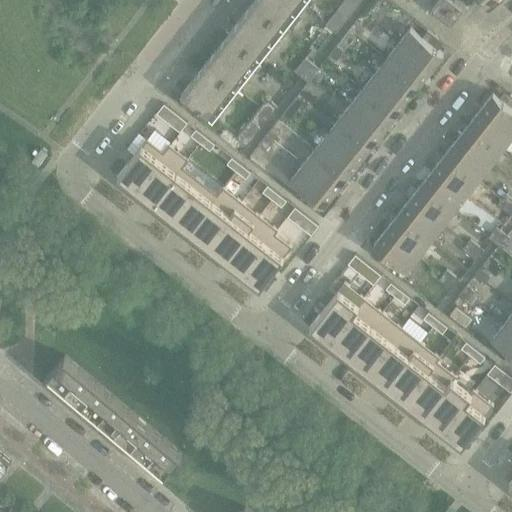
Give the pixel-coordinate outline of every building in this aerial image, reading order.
[(254,0),(253,3),(285,28),(306,0),(254,0)] [(344,0),(325,25),(333,31),(336,33),(361,0),(344,0)] [(462,10),(449,0),(439,0),(431,10),(450,25),(462,10)] [(253,3),(229,33),(261,58),(285,28),(253,3)] [(353,25),(345,35),(352,40),(359,31),(353,25)] [(410,28),(398,44),(431,70),(443,54),(432,45),(437,38),(427,30),(422,37),(410,28)] [(229,33),(205,63),(237,88),(261,58),(229,33)] [(344,50),(352,40),(345,35),(337,45),(344,50)] [(431,70),(398,44),(386,59),(419,85),(431,70)] [(336,60),(344,50),(337,45),(329,55),(336,60)] [(315,66),(305,58),(295,71),(305,79),(310,72),(315,66)] [(419,85),(386,59),(374,74),(407,100),(419,85)] [(213,119),(237,88),(205,63),(181,94),(213,119)] [(325,73),(315,66),(310,72),(320,80),(325,73)] [(320,80),(310,72),(305,79),(308,82),(315,87),(320,80)] [(407,100),(374,74),(362,89),(395,115),(407,100)] [(395,115),(362,89),(350,104),(383,130),(395,115)] [(493,93),(480,109),(511,133),(511,96),(510,95),(504,102),(493,93)] [(297,95),(290,105),(296,111),(304,101),(297,95)] [(236,138),(247,146),(278,107),(267,98),(236,138)] [(383,130),(350,104),(338,119),(371,145),(383,130)] [(296,111),(290,105),(282,115),(289,121),(296,111)] [(511,133),(480,109),(468,124),(502,150),(511,136),(511,133)] [(181,117),(174,126),(180,131),(188,122),(181,117)] [(371,145),(338,119),(326,134),(360,160),(371,145)] [(468,124),(457,139),(490,165),(502,150),(468,124)] [(274,125),(266,135),(273,141),(281,131),(274,125)] [(196,128),(191,135),(200,142),(205,136),(196,128)] [(360,160),(326,134),(314,149),(348,175),(360,160)] [(266,135),(258,145),(265,151),(273,141),(266,135)] [(205,136),(200,142),(210,149),(215,143),(205,136)] [(147,138),(118,174),(135,188),(164,152),(164,151),(147,138)] [(457,139),(445,154),(478,180),(490,165),(457,139)] [(164,152),(135,188),(144,195),(153,202),(182,166),(183,166),(189,159),(188,158),(170,144),(169,144),(164,151),(164,152)] [(348,175),(314,149),(303,164),(336,190),(348,175)] [(445,154),(433,169),(466,195),(478,180),(445,154)] [(232,156),(227,163),(236,170),(241,164),(232,156)] [(241,164),(236,170),(246,178),(251,171),(241,164)] [(336,190),(303,164),(290,180),(323,206),(336,190)] [(182,166),(153,202),(163,210),(171,216),(200,180),(183,166),(182,166)] [(433,169),(421,184),(454,210),(466,195),(433,169)] [(200,180),(171,216),(180,223),(189,230),(218,194),(217,193),(200,180)] [(421,184),(409,199),(442,225),(454,210),(421,184)] [(268,185),(263,191),(272,198),(277,192),(268,185)] [(218,194),(189,230),(199,238),(207,244),(242,201),(224,186),(223,186),(217,193),(218,194)] [(277,192),(272,198),(282,206),(287,200),(277,192)] [(498,204),(505,210),(511,200),(511,198),(506,194),(498,204)] [(409,199),(397,214),(430,240),(442,225),(409,199)] [(242,201),(207,244),(216,251),(225,258),(260,215),(242,201)] [(295,206),(288,216),(294,221),(301,211),(295,206)] [(397,214),(385,229),(419,256),(430,240),(397,214)] [(260,215),(225,258),(235,266),(243,273),(275,233),(276,233),(278,229),(260,215)] [(488,237),(492,240),(495,242),(503,232),(497,227),(488,237)] [(406,271),(419,256),(385,229),(373,245),(406,271)] [(510,237),(503,232),(495,242),(502,248),(510,237)] [(275,233),(243,273),(260,286),(292,246),(276,233),(275,233)] [(462,250),(469,255),(477,244),(470,239),(462,250)] [(477,244),(469,255),(476,260),(484,250),(477,244)] [(497,260),(490,255),(482,265),(489,271),(497,260)] [(504,266),(497,260),(489,271),(496,276),(504,266)] [(480,268),(475,274),(484,282),(489,276),(480,268)] [(375,269),(368,279),(374,284),(381,274),(375,269)] [(438,280),(445,285),(453,275),(447,269),(438,280)] [(453,275),(445,285),(452,290),(460,280),(453,275)] [(345,281),(310,325),(330,341),(364,297),(345,281)] [(391,282),(386,288),(395,295),(400,289),(391,282)] [(467,285),(459,295),(465,301),(473,290),(467,285)] [(400,289),(395,295),(405,303),(410,296),(400,289)] [(473,290),(465,301),(472,306),(480,296),(473,290)] [(364,297),(330,341),(339,348),(348,355),(383,312),(364,297)] [(429,311),(424,317),(433,325),(438,319),(429,311)] [(383,312),(348,355),(358,363),(367,370),(402,326),(383,312)] [(438,319),(433,325),(443,332),(448,326),(438,319)] [(511,328),(504,323),(492,339),(511,354),(511,328)] [(402,326),(367,370),(377,378),(386,385),(421,341),(402,326)] [(421,341),(386,385),(396,393),(405,400),(437,360),(437,361),(440,357),(439,356),(421,341)] [(466,341),(462,347),(471,355),(476,348),(466,341)] [(476,348),(471,355),(480,362),(485,356),(476,348)] [(65,355),(48,375),(65,389),(82,369),(65,355)] [(437,360),(405,400),(414,407),(424,415),(452,378),(453,379),(456,375),(455,375),(437,361),(437,360)] [(495,363),(487,373),(494,378),(501,368),(495,363)] [(82,369),(65,389),(81,404),(98,383),(82,369)] [(452,378),(424,415),(434,422),(442,429),(471,393),(453,379),(452,378)] [(98,383),(81,404),(98,418),(115,398),(98,383)] [(471,393),(442,429),(462,445),(494,405),(473,389),(471,393)] [(115,398),(98,418),(115,432),(132,412),(115,398)] [(132,412),(115,432),(132,446),(149,426),(132,412)] [(149,426),(132,446),(148,460),(165,440),(149,426)] [(165,440),(148,460),(165,474),(182,454),(165,440)] [(0,460),(0,475),(8,465),(7,464),(6,466),(0,460)]
